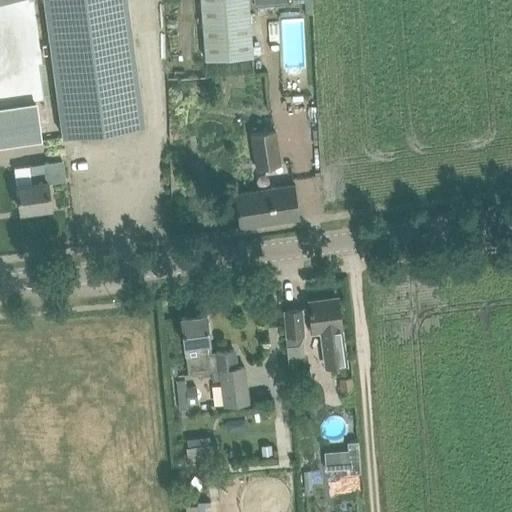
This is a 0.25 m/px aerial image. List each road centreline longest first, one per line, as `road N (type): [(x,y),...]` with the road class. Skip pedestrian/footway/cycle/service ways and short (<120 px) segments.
road 1 (tertiary): [(511,221),(0,281)]
road 2 (track): [(353,267),(375,511)]
